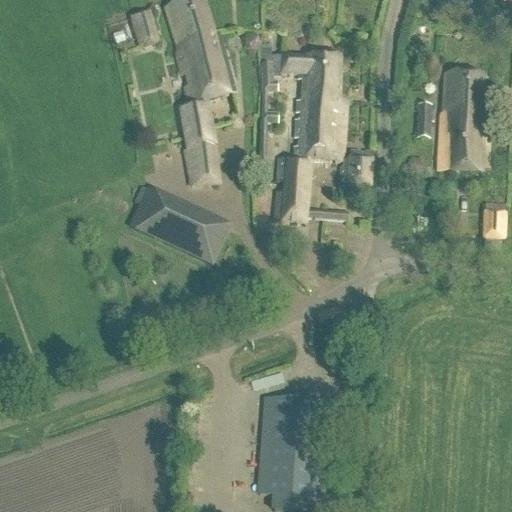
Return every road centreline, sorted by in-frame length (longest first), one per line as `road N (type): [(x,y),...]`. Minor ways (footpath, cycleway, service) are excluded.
road 1 (unclassified): [(0,422),(284,322),(384,273)]
road 2 (residential): [(384,273),(385,69),(396,0)]
road 3 (track): [(372,278),(358,511)]
road 4 (unclassified): [(511,275),(429,266),(384,273)]
